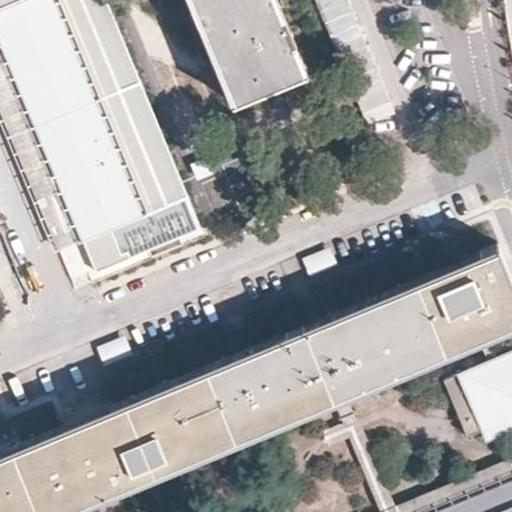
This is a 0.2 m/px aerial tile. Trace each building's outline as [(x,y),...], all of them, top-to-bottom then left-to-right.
[(58,0),(0,0),(0,55),(80,246),(150,217),(58,0)] [(84,0),(58,0),(150,217),(80,246),(89,268),(180,228),(92,20),(84,0)] [(301,62),(274,0),(186,0),(226,95),(301,62)] [(367,128),(395,117),(352,6),(324,17),(367,128)] [(0,112),(69,277),(89,268),(80,246),(0,55),(0,112)] [(511,243),(511,242),(0,451),(0,511),(47,511),(344,387),(478,332),(487,328),(511,317),(511,243)] [(482,354),(487,328),(478,332),(473,358),(482,354)] [(511,341),(482,354),(487,365),(511,354),(511,341)] [(511,354),(487,365),(482,354),(473,358),(428,376),(452,435),(467,428),(470,437),(511,420),(511,354)] [(511,459),(385,511),(435,511),(511,480),(511,459)] [(511,511),(511,480),(435,511),(511,511)]
